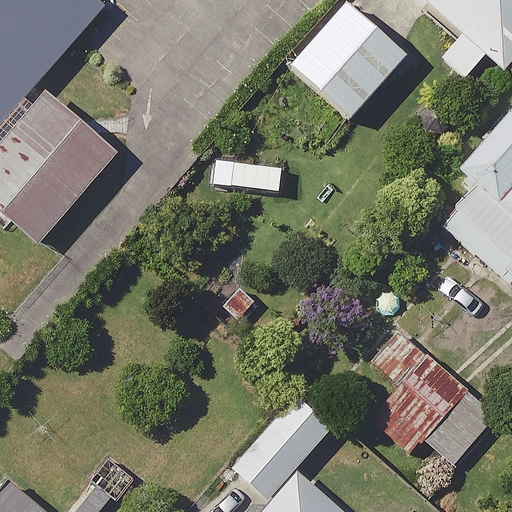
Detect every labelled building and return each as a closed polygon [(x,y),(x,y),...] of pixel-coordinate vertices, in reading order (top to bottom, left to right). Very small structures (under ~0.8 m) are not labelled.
[(0,0),(0,141),(40,93),(107,12),(93,0),(0,0)] [(511,0),(419,0),(502,72),(511,60),(511,0)] [(405,58),(344,5),(288,68),(349,122),(405,58)] [(40,93),(0,141),(0,217),(38,249),(116,155),(40,93)] [(511,106),(454,174),(511,223),(511,106)] [(282,171),(215,162),(212,187),(278,196),(282,171)] [(426,356),(370,422),(411,456),(423,442),(454,469),(498,417),(426,356)] [(230,470),(268,503),(333,430),(294,397),(230,470)] [(108,461),(74,491),(92,511),(96,511),(128,484),(108,461)] [(340,511),(294,473),(268,503),(260,511),(340,511)] [(44,511),(6,480),(0,487),(0,511),(44,511)]
